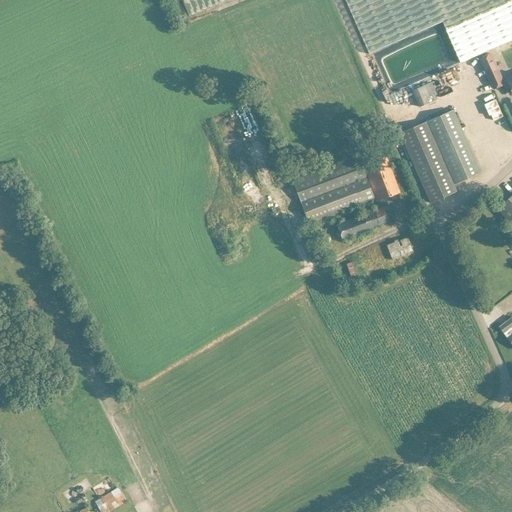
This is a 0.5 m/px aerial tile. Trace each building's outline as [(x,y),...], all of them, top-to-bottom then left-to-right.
[(185,0),(194,18),(234,0),(185,0)] [(511,39),(511,0),(344,0),(369,54),(443,22),(461,62),(511,39)] [(491,53),(480,58),(494,89),(504,84),(491,53)] [(435,101),(433,97),(438,95),(433,83),(413,91),(420,108),(435,101)] [(254,138),(260,136),(272,165),(279,162),(257,108),(244,113),(254,138)] [(397,135),(425,200),(428,205),(454,194),(451,187),(478,175),(450,112),(423,124),(422,122),(418,124),(418,126),(397,135)] [(400,192),(387,158),(363,166),(359,155),(292,180),(309,224),(375,198),(376,200),(400,192)] [(511,195),(497,208),(511,225),(511,195)] [(343,239),(389,222),(384,207),(337,224),(343,239)] [(398,239),(386,243),(392,260),(414,252),(408,237),(400,240),(400,241),(399,241),(398,239)] [(371,279),(365,262),(355,266),(361,282),(371,279)] [(511,317),(500,327),(504,332),(508,337),(511,342),(511,343),(511,317)] [(78,488),(82,496),(96,490),(92,481),(78,488)] [(118,487),(95,501),(101,511),(109,511),(127,502),(118,487)] [(72,497),(79,508),(85,504),(78,493),(72,497)]
